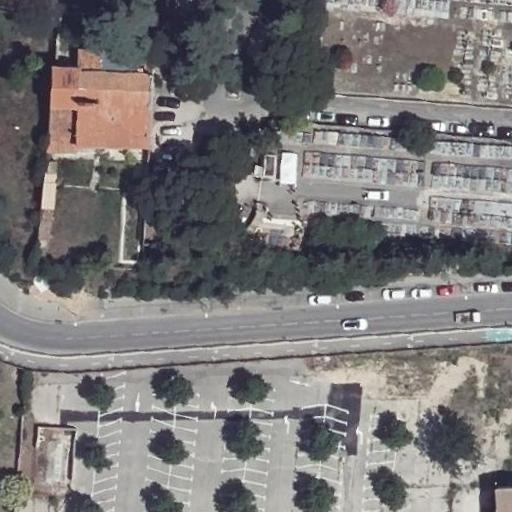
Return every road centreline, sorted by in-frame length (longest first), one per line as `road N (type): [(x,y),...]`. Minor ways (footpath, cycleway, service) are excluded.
road 1 (unclassified): [(511,311),(70,338),(23,336),(0,323)]
road 2 (unclassified): [(178,102),(511,124)]
